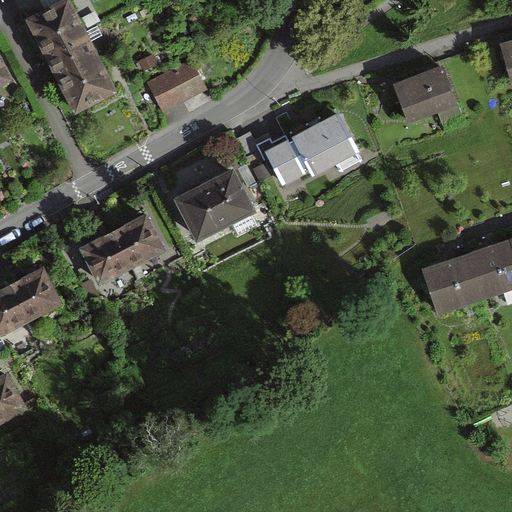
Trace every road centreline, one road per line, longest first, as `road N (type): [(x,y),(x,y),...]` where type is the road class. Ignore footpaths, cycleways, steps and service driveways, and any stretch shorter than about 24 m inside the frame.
road 1 (residential): [(294,0),(285,47),(252,92),(148,152)]
road 2 (residential): [(148,152),(0,231)]
